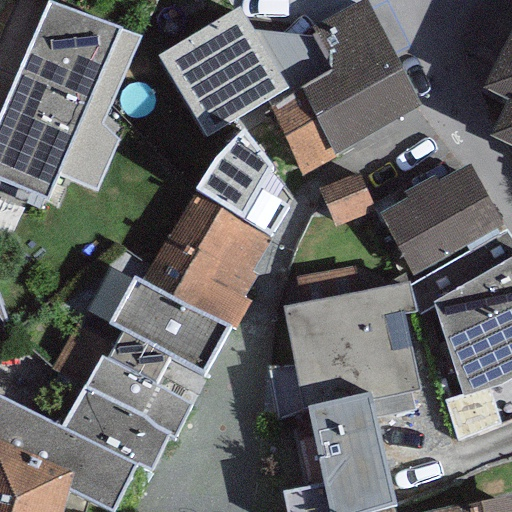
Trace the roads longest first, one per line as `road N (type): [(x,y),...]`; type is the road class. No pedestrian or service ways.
road 1 (residential): [(434,0),(443,66),(511,192)]
road 2 (unknown): [(416,410),(431,452),(511,437)]
